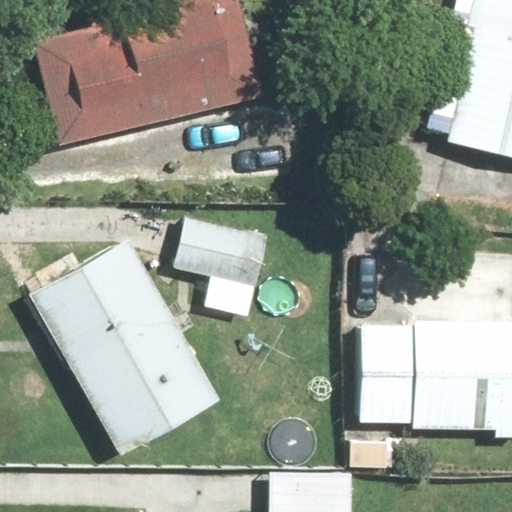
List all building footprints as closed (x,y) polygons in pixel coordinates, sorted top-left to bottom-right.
[(16,47),(43,158),(252,108),(225,0),(115,0),(69,11),(75,33),(16,47)] [(511,0),(466,0),(435,157),(511,172),(511,0)] [(260,229),(171,212),(159,278),(247,295),(260,229)] [(125,248),(12,307),(100,471),(212,412),(125,248)] [(511,328),(346,326),(345,438),(511,440),(511,328)] [(267,472),(265,511),(352,511),(353,474),(267,472)]
